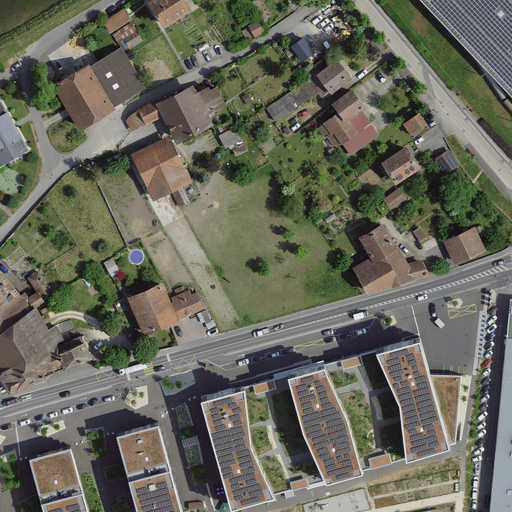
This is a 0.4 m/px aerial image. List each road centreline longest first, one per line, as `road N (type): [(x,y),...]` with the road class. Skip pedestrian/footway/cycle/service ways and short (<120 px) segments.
road 1 (residential): [(55,174),(128,110),(317,0)]
road 2 (secondary): [(294,327),(0,409)]
road 3 (residential): [(511,178),(360,0)]
road 4 (secondary): [(511,257),(294,327)]
road 5 (secondary): [(294,327),(511,273)]
road 6 (residential): [(55,174),(33,110),(29,62),(46,40),(109,0)]
